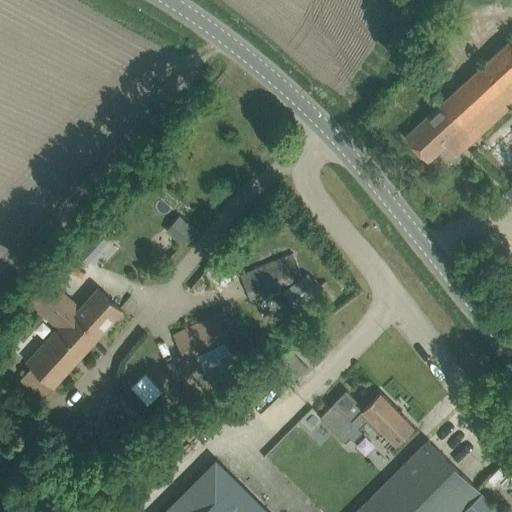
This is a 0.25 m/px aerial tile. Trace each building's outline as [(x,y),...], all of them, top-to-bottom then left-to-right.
[(406,136),(429,161),(446,145),(456,156),(511,104),(511,42),(510,40),(406,136)] [(183,217),(170,234),(182,245),(197,228),(183,217)] [(104,242),(96,262),(114,269),(122,249),(104,242)] [(242,275),(251,297),(303,276),(294,254),(242,275)] [(32,366),(13,387),(35,407),(123,310),(98,287),(80,307),(48,277),(28,299),(59,327),(27,362),(32,366)] [(291,301),(303,317),(327,298),(314,282),(291,301)] [(221,314),(173,336),(185,363),(233,341),(221,314)] [(146,373),(133,385),(148,402),(162,390),(146,373)] [(321,416),(346,441),(367,420),(381,434),(385,430),(397,442),(414,425),(381,391),(364,407),(347,389),(321,416)] [(267,511),(217,460),(164,511),(460,511),(481,492),(429,439),(355,511),(267,511)] [(501,511),(481,492),(460,511),(501,511)]
